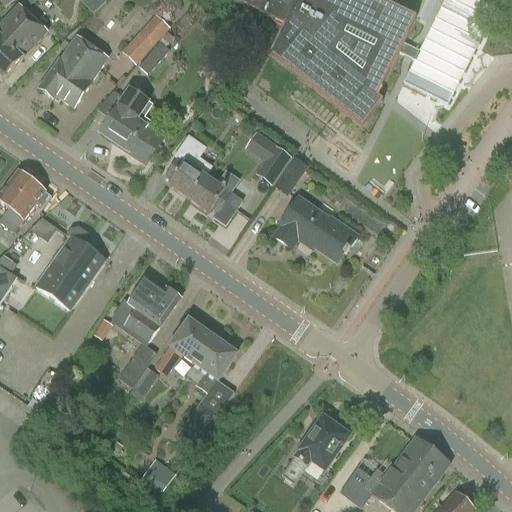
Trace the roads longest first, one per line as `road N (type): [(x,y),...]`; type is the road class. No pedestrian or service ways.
road 1 (tertiary): [(339,358),(0,125)]
road 2 (residential): [(339,358),(511,122)]
road 3 (tertiary): [(511,495),(339,358)]
